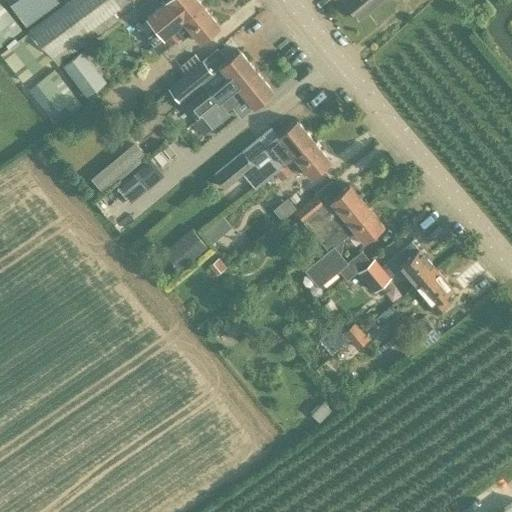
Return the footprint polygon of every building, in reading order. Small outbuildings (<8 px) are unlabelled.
[(55,0),(6,0),(28,28),(59,5),(55,0)] [(66,0),(59,5),(28,28),(50,57),(51,56),(57,63),(118,19),(112,12),(128,0),(66,0)] [(202,5),(198,0),(165,0),(145,16),(162,37),(202,5)] [(342,0),(358,19),(382,0),(342,0)] [(411,13),(427,0),(410,0),(405,4),(411,13)] [(0,45),(21,29),(0,2),(0,45)] [(156,56),(190,30),(200,42),(218,27),(201,6),(162,38),(150,48),(156,56)] [(49,59),(28,30),(0,53),(0,54),(22,81),(49,59)] [(185,107),(196,120),(255,71),(238,50),(226,60),(216,47),(201,60),(184,74),(166,88),(178,103),(214,74),(212,72),(219,66),(229,78),(210,94),(206,89),(185,107)] [(85,98),(102,85),(79,53),(62,66),(85,98)] [(184,74),(201,60),(196,54),(179,68),(184,74)] [(71,115),(82,105),(53,69),(34,84),(56,112),(49,117),(55,126),(71,115)] [(205,131),(227,115),(225,113),(244,97),(253,107),(272,92),(255,71),(196,120),(205,131)] [(252,165),(241,173),(254,189),(294,156),(312,141),(295,120),(266,144),(260,136),(242,152),(252,165)] [(329,162),(312,141),(294,156),(310,177),(329,162)] [(146,158),(134,143),(121,153),(133,168),(146,158)] [(224,188),(241,173),(252,165),(242,152),(213,176),(224,188)] [(116,187),(128,203),(163,175),(150,160),(116,187)] [(291,171),(285,164),(274,173),(280,180),(291,171)] [(294,212),(320,243),(365,205),(348,185),(330,200),(330,201),(324,206),(315,195),(294,212)] [(294,208),(286,197),(273,208),(281,218),(294,208)] [(322,254),(303,269),(318,287),(338,270),(346,279),(369,260),(361,251),(347,262),(340,253),(342,239),(354,229),(364,241),(382,226),(365,205),(320,243),(327,250),(322,254)] [(221,232),(213,221),(203,229),(212,239),(221,232)] [(190,229),(163,252),(179,271),(206,247),(190,229)] [(401,268),(415,285),(434,267),(411,241),(388,261),(397,272),(401,268)] [(208,265),(215,275),(226,266),(218,257),(208,265)] [(393,283),(373,259),(357,272),(377,296),(393,283)] [(415,285),(429,301),(425,304),(435,315),(448,303),(441,295),(451,287),(434,267),(415,285)] [(419,346),(434,333),(426,322),(410,336),(419,346)] [(361,330),(356,323),(344,332),(337,323),(317,339),(330,355),(361,330)] [(321,377),(357,347),(368,339),(361,330),(330,355),(314,369),(321,377)] [(462,511),(489,511),(500,505),(492,492),(462,511)] [(511,511),(511,503),(499,511),(511,511)]
